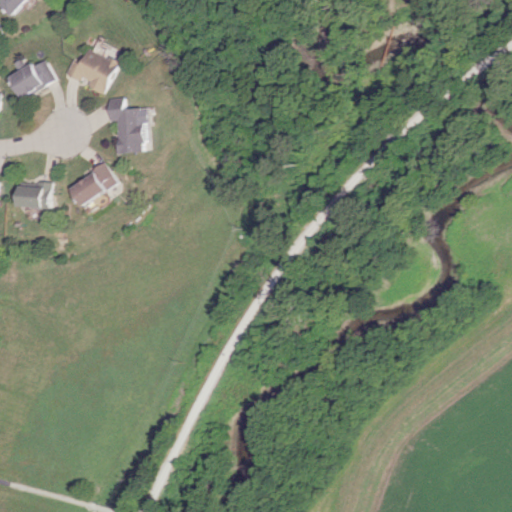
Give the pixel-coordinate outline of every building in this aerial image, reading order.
[(29,0),(0,0),(0,1),(15,15),(29,0)] [(68,74),(109,92),(123,62),(91,48),(84,63),(75,59),(68,74)] [(24,98),(58,80),(47,58),(12,75),(24,98)] [(151,107),(132,108),(131,97),(115,98),(116,120),(126,119),(128,153),(154,151),(151,107)] [(81,187),(93,205),(128,182),(116,163),(81,187)] [(27,206),(59,207),(60,181),(48,181),(47,185),(28,185),(27,206)]
